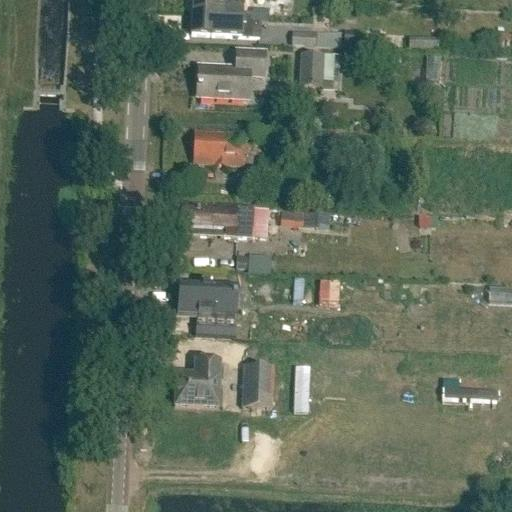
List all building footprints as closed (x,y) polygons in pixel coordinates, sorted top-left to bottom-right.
[(251,23),(251,25),(259,26),(260,26),(261,18),(242,17),(243,0),(191,0),(191,17),(213,19),(213,23),(241,25),(241,23),(251,23)] [(251,25),(251,23),(241,23),(241,25),(213,23),(213,19),(191,17),(190,38),(258,42),(259,26),(251,25)] [(360,50),(361,35),(342,34),(342,49),(360,50)] [(314,50),(315,36),(291,35),(290,49),(314,50)] [(262,79),(263,55),(236,54),(235,71),(198,69),(197,99),(247,102),(248,78),(262,79)] [(320,92),(322,58),(300,57),(298,91),(320,92)] [(437,81),(438,60),(426,60),(425,80),(437,81)] [(282,145),(281,131),(253,130),(252,144),(282,145)] [(241,168),(242,138),(195,136),(193,166),(241,168)] [(307,190),(308,175),(290,174),(260,173),(259,187),(272,187),(272,194),(306,196),(306,190),(307,190)] [(179,237),(251,241),(252,212),(181,208),(179,237)] [(279,215),(279,230),(329,230),(329,215),(279,215)] [(244,273),(247,273),(247,260),(236,260),(235,273),(244,273)] [(318,283),(318,307),(337,307),(338,283),(318,283)] [(238,289),(178,286),(178,288),(180,288),(178,316),(196,317),(195,339),(235,341),(235,340),(233,340),(236,290),(238,291),(238,289)] [(377,298),(400,299),(399,314),(429,315),(429,287),(377,286),(377,298)] [(218,410),(219,364),(193,363),(193,376),(175,376),(174,409),(218,410)] [(272,412),(273,370),(242,368),(241,411),(272,412)]
